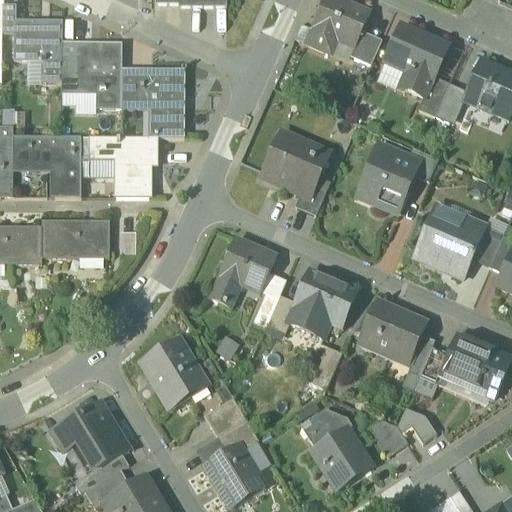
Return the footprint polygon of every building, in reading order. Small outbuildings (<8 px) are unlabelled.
[(190,0),(178,0),(179,11),(191,11),(190,0)] [(202,0),(190,0),(191,11),(203,11),(202,0)] [(214,0),(202,0),(203,11),(215,11),(214,0)] [(227,0),(214,0),(215,11),(227,11),(227,0)] [(370,17),(330,0),(326,0),(306,48),(324,56),(330,41),(355,52),(370,17)] [(16,12),(2,11),(2,40),(14,41),(16,40),(16,27),(16,12)] [(62,29),(41,29),(41,27),(16,27),(16,40),(14,41),(14,66),(41,67),(41,89),(62,89),(62,49),(62,29)] [(447,51),(401,30),(385,67),(412,79),(405,93),(423,101),(425,102),(434,82),(447,51)] [(382,45),(365,38),(354,63),(371,71),(382,45)] [(121,49),(62,49),(62,89),(62,98),(96,99),(96,114),(121,114),(121,75),(121,49)] [(510,80),(483,68),(483,66),(482,65),(468,96),(464,105),(508,124),(511,115),(511,78),(510,80)] [(141,75),(121,75),(121,114),(121,117),(138,117),(138,112),(137,112),(137,94),(141,94),(141,75)] [(185,75),(141,75),(141,94),(137,94),(137,112),(138,112),(155,112),(155,143),(184,143),(184,142),(183,142),(184,101),(185,101),(185,75)] [(450,89),(434,82),(425,102),(423,101),(418,114),(435,122),(450,89)] [(468,96),(450,89),(435,122),(437,122),(453,130),(464,105),(468,96)] [(13,133),(0,132),(0,202),(13,203),(13,173),(13,143),(13,133)] [(330,159),(281,138),(261,182),(301,200),(311,204),(316,192),(330,159)] [(81,143),(13,143),(13,173),(55,173),(55,203),(81,203),(81,143)] [(155,143),(96,143),(96,164),(116,164),(116,203),(149,203),(149,163),(155,163),(155,143)] [(439,165),(412,154),(407,165),(421,171),(417,181),(429,187),(439,165)] [(392,165),(374,158),(359,193),(376,201),(374,207),(401,219),(417,181),(421,171),(407,165),(394,159),(392,165)] [(316,192),(311,204),(301,200),(295,212),(316,221),(327,197),(316,192)] [(459,238),(431,226),(414,263),(443,276),(444,274),(462,282),(461,283),(463,284),(472,264),(485,233),(465,224),(459,238)] [(109,227),(43,227),(42,233),(42,264),(109,264),(109,227)] [(42,233),(0,233),(0,269),(42,270),(42,264),(42,233)] [(485,233),(472,264),(490,273),(504,241),(485,233)] [(133,238),(118,238),(118,259),(133,259),(133,238)] [(504,241),(490,273),(502,278),(511,254),(511,244),(504,241)] [(255,253),(235,244),(220,281),(210,304),(231,314),(232,313),(227,311),(239,284),(261,294),(259,298),(261,298),(276,262),(275,262),(275,263),(254,254),(255,253)] [(511,254),(502,278),(497,291),(511,297),(511,254)] [(356,297),(310,277),(297,309),(288,329),(290,329),(324,344),(330,329),(341,333),(356,297)] [(266,299),(253,329),(266,334),(268,331),(279,305),(266,299)] [(279,305),(268,331),(286,338),(290,329),(288,329),(297,309),(280,301),(279,305)] [(426,328),(378,307),(360,349),(394,364),(398,357),(410,363),(421,340),(426,328)] [(435,346),(421,340),(410,363),(414,364),(408,378),(419,383),(432,353),(435,346)] [(511,365),(458,342),(450,361),(440,383),(441,383),(493,405),(511,365)] [(179,345),(143,367),(154,386),(156,385),(160,393),(158,395),(170,414),(193,400),(190,396),(203,388),(206,392),(207,392),(179,345)] [(342,359),(328,352),(312,389),(326,396),(342,359)] [(450,361),(432,353),(419,383),(438,391),(441,383),(440,383),(450,361)] [(233,404),(204,421),(217,444),(247,426),(233,404)] [(100,410),(52,439),(64,458),(77,449),(93,476),(94,478),(123,460),(130,456),(116,432),(114,433),(100,410)] [(348,424),(326,415),(301,431),(316,455),(313,457),(338,495),(371,474),(347,436),(353,432),(348,424)] [(247,426),(217,444),(226,459),(240,451),(244,457),(259,447),(247,426)] [(397,433),(382,426),(370,434),(388,463),(408,450),(397,433)] [(244,457),(240,451),(226,459),(204,472),(228,511),(235,511),(266,494),(244,457)] [(123,460),(94,478),(93,476),(86,481),(93,492),(93,493),(120,477),(130,471),(123,460)] [(120,477),(93,493),(93,492),(85,497),(94,511),(99,511),(102,510),(102,509),(129,492),(120,477)] [(163,511),(146,482),(129,492),(102,509),(102,510),(103,511),(163,511)] [(471,511),(461,494),(431,511),(471,511)] [(11,511),(7,501),(0,503),(0,511),(11,511)]
